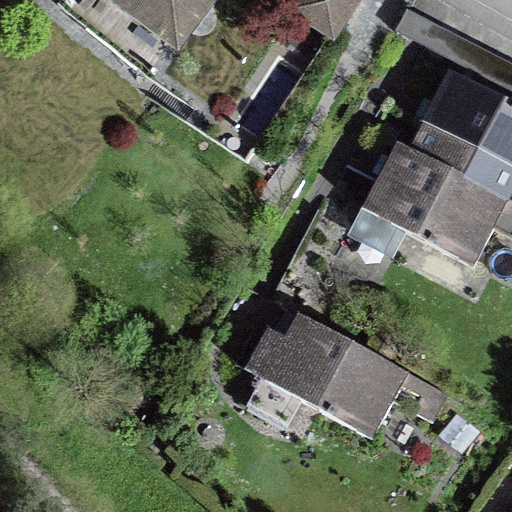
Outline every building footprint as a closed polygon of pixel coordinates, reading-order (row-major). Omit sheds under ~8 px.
[(145,77),(201,0),(61,0),(57,5),(145,77)] [(354,0),(301,0),(295,10),(332,35),(354,0)] [(454,63),(449,73),(511,105),(511,66),(408,11),(398,34),(454,63)] [(507,204),(507,202),(511,193),(511,105),(449,73),(433,104),(441,108),(431,126),(476,149),(460,179),(507,204)] [(476,149),(431,126),(423,122),(408,151),(396,144),(388,160),(396,164),(387,181),(379,177),(362,211),(363,212),(406,234),(472,269),(493,230),(511,240),(511,204),(507,202),(507,204),(460,179),(476,149)] [(406,234),(363,212),(350,233),(394,257),(406,234)] [(432,423),(446,398),(305,319),(292,344),(266,330),(244,371),(262,381),(301,402),(372,441),(393,402),(432,423)] [(301,402),(262,381),(247,408),(286,429),(301,402)]
